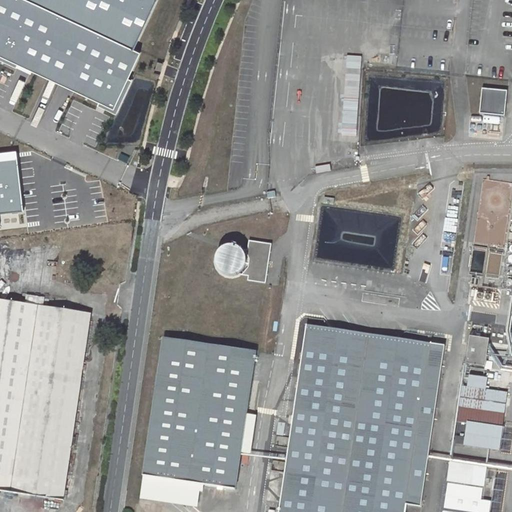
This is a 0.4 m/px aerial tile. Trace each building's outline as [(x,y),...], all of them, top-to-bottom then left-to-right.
[(140,49),(161,0),(0,0),(0,54),(122,106),(145,51),(140,49)] [(507,92),(482,89),(480,114),(504,116),(507,92)] [(269,284),(274,244),(251,241),(250,248),(226,245),(223,275),(251,278),(250,282),(269,284)] [(46,304),(47,297),(28,296),(28,303),(46,304)] [(0,300),(0,491),(63,500),(91,314),(0,300)] [(321,341),(319,353),(426,369),(430,344),(308,326),(306,339),(321,341)] [(489,340),(470,337),(466,364),(485,367),(489,340)] [(164,339),(144,476),(201,485),(235,490),(256,353),(164,339)] [(445,346),(443,346),(430,344),(426,369),(319,353),(321,341),(306,339),(291,438),(277,436),(275,446),(289,448),(287,462),(273,460),(271,471),(285,473),(279,511),(406,511),(407,505),(421,507),(445,346)] [(464,444),(464,446),(498,451),(507,393),(463,387),(458,422),(467,424),(465,438),(464,444)] [(455,436),(454,442),(464,444),(465,438),(455,436)] [(486,470),(451,465),(449,482),(483,488),(486,470)] [(141,495),(199,503),(201,485),(144,476),(141,495)] [(489,511),(491,502),(481,500),(483,488),(449,482),(444,511),(489,511)] [(155,511),(158,504),(143,500),(141,507),(148,510),(147,511),(155,511)]
